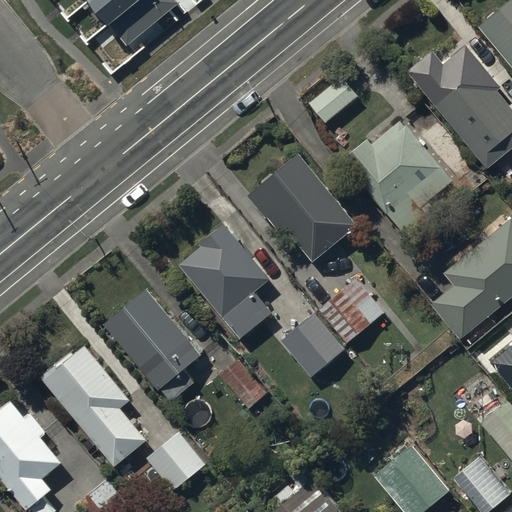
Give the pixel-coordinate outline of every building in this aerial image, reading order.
[(511,0),(506,0),(479,23),(511,61),(511,0)] [(445,61),(434,48),(408,68),(488,165),(511,145),(511,104),(498,87),(502,84),(467,42),(445,61)] [(311,101),(326,121),(359,95),(343,75),(311,101)] [(369,136),(343,157),(404,232),(427,213),(421,205),(454,178),(408,122),(405,124),(400,118),(373,141),(369,136)] [(359,222),(300,151),(248,193),(267,216),(269,214),(281,230),(287,225),(314,259),(359,222)] [(511,217),(445,272),(455,284),(433,302),(461,337),(511,295),(511,217)] [(224,220),(199,241),(202,244),(180,262),(242,336),(273,310),(256,289),(271,277),(224,220)] [(320,307),(348,341),(385,311),(357,277),(320,307)] [(148,287),(106,321),(170,400),(195,380),(184,367),(202,352),(148,287)] [(316,310),(282,338),(313,375),(347,347),(316,310)] [(73,348),(42,373),(116,464),(149,437),(122,405),(132,397),(87,341),(75,351),(73,348)] [(239,358),(221,373),(256,414),(274,399),(239,358)] [(26,414),(12,397),(0,406),(0,473),(29,508),(31,506),(36,511),(53,511),(56,510),(44,495),(54,487),(45,476),(64,459),(46,438),(52,433),(32,409),(26,414)] [(511,455),(511,401),(509,398),(483,420),(511,455)] [(180,430),(147,457),(174,490),(207,463),(180,430)] [(409,511),(419,511),(450,487),(413,442),(376,472),(409,511)] [(485,511),(487,511),(511,492),(481,454),(455,476),(485,511)] [(108,476),(78,500),(87,511),(110,511),(126,500),(108,476)] [(271,511),(341,511),(313,478),(271,511)]
